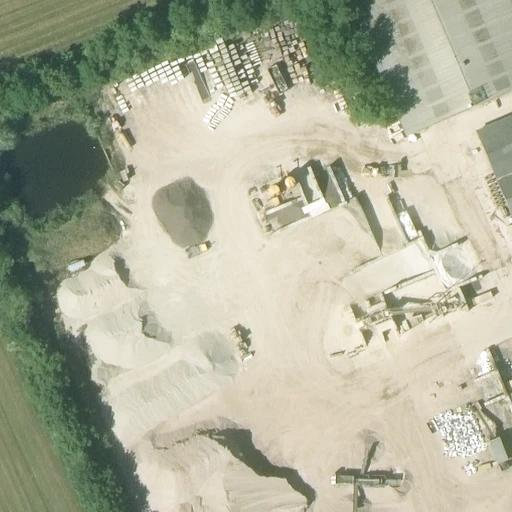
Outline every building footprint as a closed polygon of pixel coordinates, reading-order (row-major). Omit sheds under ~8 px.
[(345,0),(405,139),(511,93),(511,7),(509,0),(345,0)] [(188,61),(144,81),(159,115),(204,94),(188,61)] [(122,83),(106,89),(118,120),(150,107),(137,76),(121,82),(122,83)] [(511,222),(511,116),(474,133),(511,222)] [(313,511),(298,493),(286,503),(293,511),(313,511)] [(229,502),(227,511),(244,511),(245,504),(229,502)]
